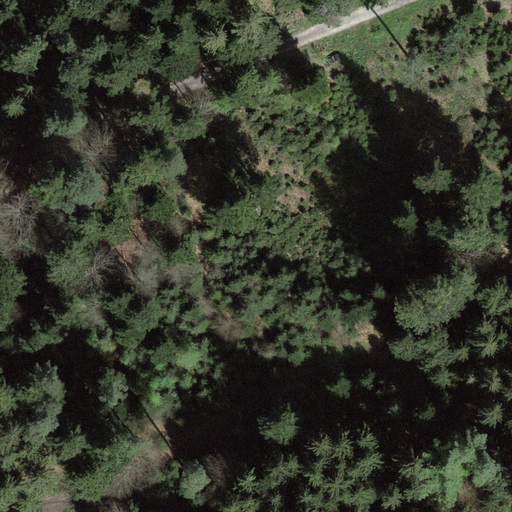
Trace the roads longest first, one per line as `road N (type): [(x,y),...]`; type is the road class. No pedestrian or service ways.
road 1 (track): [(0,164),(395,0)]
road 2 (track): [(0,509),(45,502),(289,511)]
